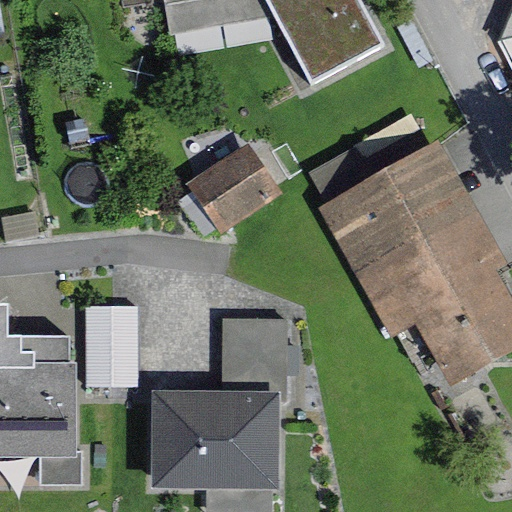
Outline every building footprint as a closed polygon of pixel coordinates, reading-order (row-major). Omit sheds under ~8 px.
[(269,0),(312,81),(384,43),(361,0),(269,0)] [(511,292),(499,268),(511,261),(511,260),(446,138),(325,204),(397,335),(420,323),(454,385),(511,353),(511,292)] [(193,182),(228,233),(290,192),(255,140),(193,182)] [(21,336),(14,337),(14,302),(0,302),(0,361),(21,362),(21,336)] [(93,385),(147,385),(147,304),(93,304),(93,385)] [(228,318),(228,389),(283,390),(283,401),(295,401),(295,319),(228,318)] [(0,361),(0,457),(46,457),(76,457),(76,450),(75,336),(21,336),(21,362),(0,361)] [(155,389),(154,489),(213,489),(282,490),(283,401),(283,390),(228,389),(155,389)] [(76,457),(46,457),(46,483),(90,483),(89,450),(76,450),(76,457)] [(281,511),(282,490),(213,489),(213,511),(281,511)]
